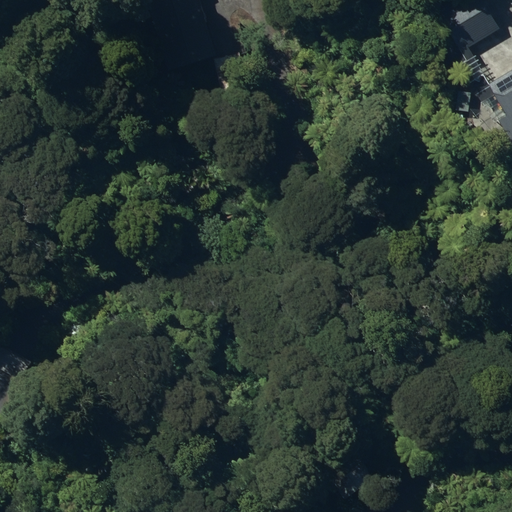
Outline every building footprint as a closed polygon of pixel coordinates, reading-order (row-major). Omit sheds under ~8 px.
[(151,0),(173,66),(220,51),(203,0),(151,0)] [(485,0),(454,0),(441,8),(465,45),(499,22),(485,0)] [(217,55),(220,86),(261,83),(258,51),(217,55)] [(511,113),(503,117),(511,131),(511,69),(492,81),(511,113)] [(462,107),(471,106),(472,91),(462,91),(462,107)] [(96,334),(82,314),(54,333),(68,353),(96,334)] [(0,423),(1,422),(3,423),(27,378),(0,363),(0,423)] [(325,467),(347,496),(376,475),(353,445),(325,467)]
